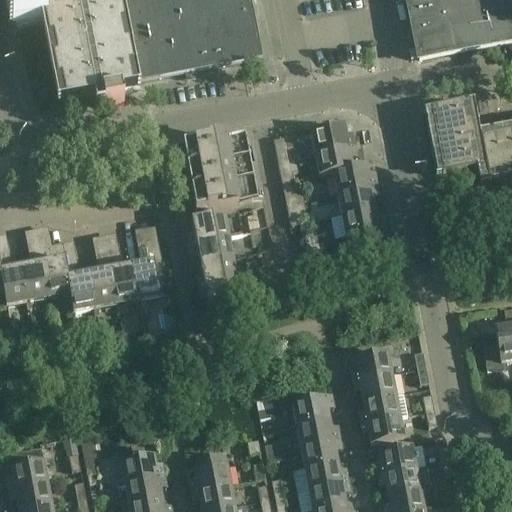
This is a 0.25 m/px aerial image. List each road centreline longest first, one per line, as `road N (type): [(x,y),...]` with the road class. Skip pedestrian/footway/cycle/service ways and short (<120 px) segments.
road 1 (residential): [(511,468),(462,424),(386,90),(252,114)]
road 2 (residential): [(252,114),(88,146),(40,144)]
road 3 (residential): [(282,256),(252,114)]
road 4 (residential): [(141,212),(76,221),(20,209)]
